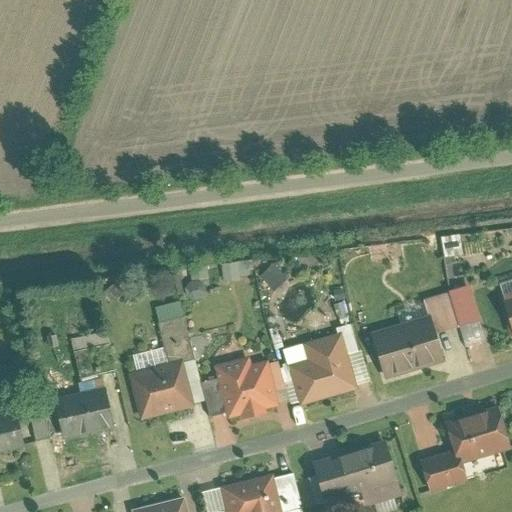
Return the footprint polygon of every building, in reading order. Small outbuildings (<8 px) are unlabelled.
[(429,313),(370,331),(385,378),(448,359),(440,330),(481,317),(459,241),(440,247),(453,290),(425,298),(429,313)] [(223,262),(226,281),(241,278),(239,259),(223,262)] [(191,267),(193,279),(210,276),(208,264),(191,267)] [(118,282),(105,291),(113,301),(125,292),(118,282)] [(511,290),(499,294),(511,335),(511,290)] [(137,371),(129,373),(141,418),(207,401),(185,314),(159,320),(165,345),(132,353),(137,371)] [(294,378),(286,381),(292,402),(301,400),(303,404),(360,388),(359,383),(372,379),(364,348),(359,349),(353,327),(285,346),(294,378)] [(72,336),(75,350),(111,342),(108,329),(72,336)] [(251,353),(215,363),(229,416),(242,412),(243,419),(267,412),(266,408),(279,405),(278,400),(289,397),(279,360),(269,362),(268,358),(254,362),(251,353)] [(53,397),(65,438),(116,423),(104,384),(81,391),(78,380),(59,385),(62,394),(53,397)] [(37,440),(52,436),(42,399),(27,403),(37,440)] [(453,449),(421,458),(431,491),(470,480),(465,460),(511,446),(499,403),(444,419),(453,449)] [(0,450),(27,444),(17,407),(0,411),(0,450)] [(386,438),(314,459),(329,511),(334,511),(402,492),(386,438)] [(274,471),(201,489),(206,511),(305,511),(295,470),(275,475),(274,471)] [(188,511),(183,494),(132,508),(133,511),(188,511)]
